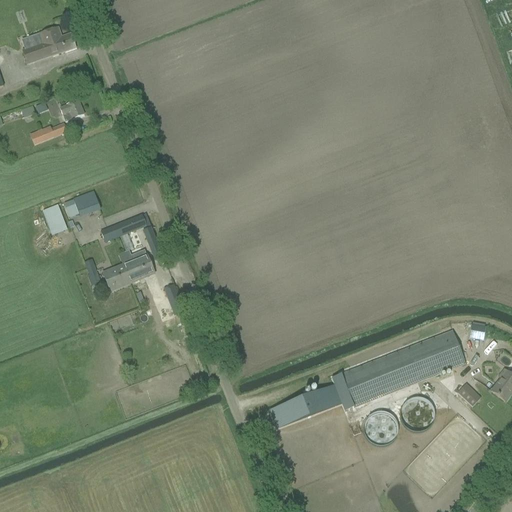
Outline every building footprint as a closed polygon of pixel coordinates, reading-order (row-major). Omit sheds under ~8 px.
[(22,53),(27,67),(75,50),(70,36),(61,39),(58,30),(39,36),(42,46),(32,50),(22,53)] [(60,110),(66,124),(84,117),(78,102),(67,107),(67,108),(60,110)] [(21,112),(23,120),(35,116),(32,108),(21,112)] [(30,137),(34,147),(46,143),(68,133),(65,126),(52,131),(51,128),(41,132),(30,137)] [(64,204),(69,218),(99,206),(94,192),(64,204)] [(43,212),(52,237),(68,231),(58,206),(43,212)] [(101,233),(105,244),(146,228),(142,217),(101,233)] [(147,236),(155,255),(161,252),(153,233),(147,236)] [(104,276),(110,292),(154,275),(147,258),(104,276)] [(84,264),(90,278),(97,275),(91,261),(84,264)] [(173,318),(182,315),(175,287),(166,290),(173,318)] [(468,340),(483,343),(486,329),(471,326),(468,340)] [(465,366),(452,332),(341,376),(353,409),(465,366)] [(491,393),(505,404),(511,393),(511,377),(503,371),(498,379),(500,381),(491,393)] [(334,387),(268,413),(276,432),(342,407),(334,387)] [(458,395),(471,407),(476,402),(463,390),(458,395)] [(399,422),(424,434),(436,409),(411,397),(399,422)] [(376,445),(394,444),(393,415),(368,416),(368,435),(376,434),(376,445)]
